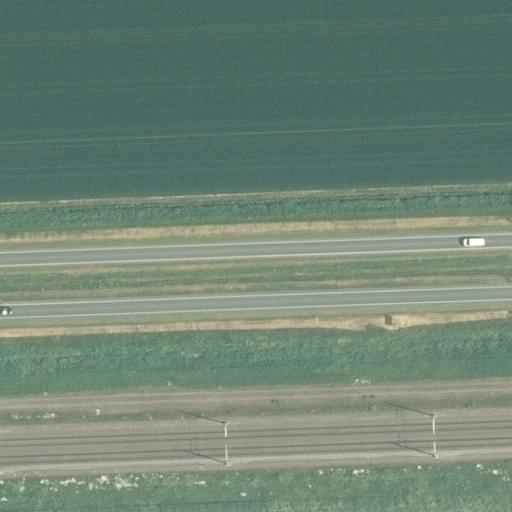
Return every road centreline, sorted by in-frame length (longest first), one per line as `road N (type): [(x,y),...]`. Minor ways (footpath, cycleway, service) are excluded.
road 1 (track): [(0,407),(511,387)]
road 2 (trunk): [(0,312),(511,293)]
road 3 (trunk): [(511,242),(0,260)]
